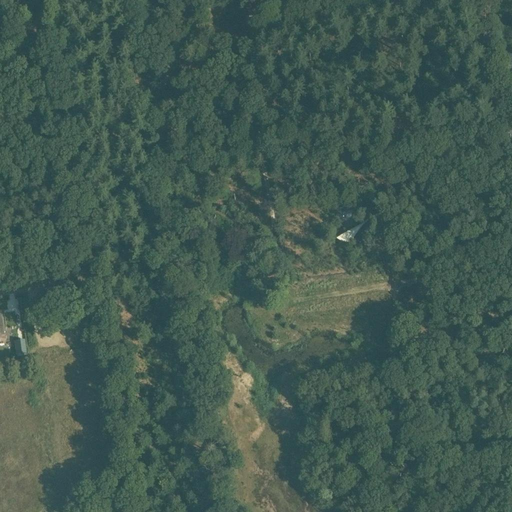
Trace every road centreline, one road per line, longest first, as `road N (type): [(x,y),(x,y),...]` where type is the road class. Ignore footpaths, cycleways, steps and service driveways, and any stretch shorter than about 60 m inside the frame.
road 1 (track): [(511,264),(313,297),(287,294),(239,41),(244,24),(261,16)]
road 2 (track): [(275,236),(208,209),(185,217),(184,195),(158,142),(159,108),(191,47),(213,29),(240,31)]
road 3 (track): [(428,511),(393,284),(363,201)]
road 4 (unclassified): [(56,0),(98,278)]
road 5 (unclassified): [(98,278),(138,511)]
road 6 (unknown): [(30,288),(74,511)]
